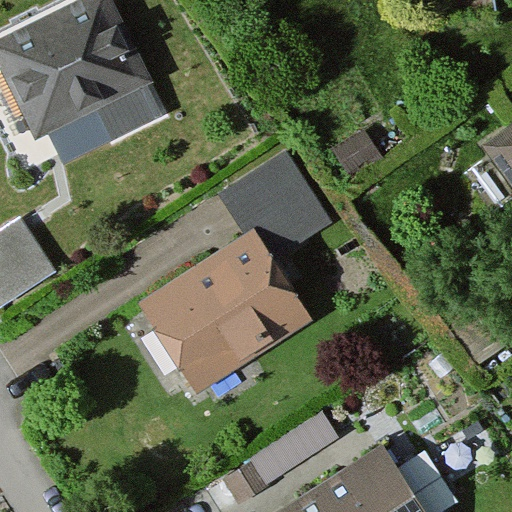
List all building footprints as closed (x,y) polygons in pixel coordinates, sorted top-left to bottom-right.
[(49,0),(0,25),(0,84),(17,118),(25,114),(35,132),(88,105),(109,146),(162,119),(100,0),(49,0)] [(511,117),(490,134),(511,164),(511,117)] [(356,130),(329,149),(349,179),(377,160),(356,130)] [(307,320),(268,259),(325,223),(282,154),(214,197),(239,236),(138,299),(196,390),(307,320)] [(23,210),(0,224),(0,298),(2,302),(59,266),(23,210)] [(334,439),(319,414),(243,461),(247,466),(204,492),(216,511),(224,511),(261,490),(258,485),(334,439)] [(415,511),(377,450),(276,511),(415,511)]
